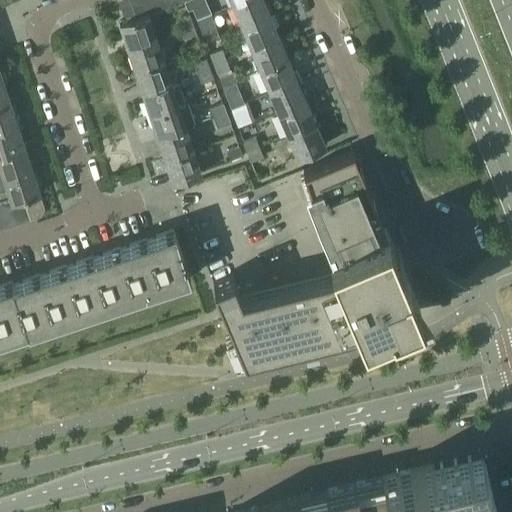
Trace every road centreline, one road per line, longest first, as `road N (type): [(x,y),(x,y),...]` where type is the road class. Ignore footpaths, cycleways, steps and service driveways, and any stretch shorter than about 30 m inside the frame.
road 1 (tertiary): [(511,347),(0,476)]
road 2 (tertiary): [(0,508),(511,382)]
road 3 (residential): [(158,511),(498,430),(511,437)]
road 4 (residential): [(0,245),(82,217),(90,207),(37,35),(49,11),(77,0)]
road 5 (residential): [(431,254),(316,0)]
road 6 (secondary): [(446,0),(511,167)]
